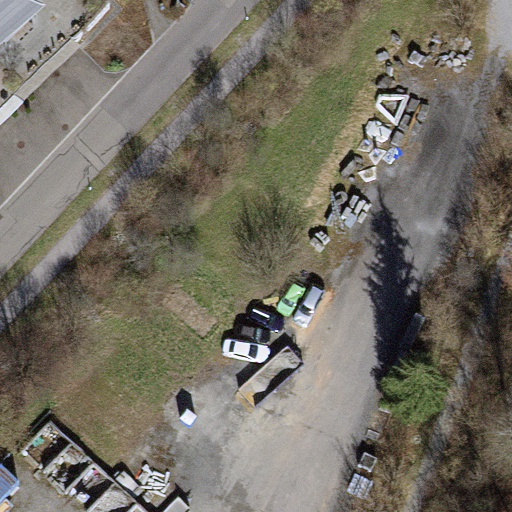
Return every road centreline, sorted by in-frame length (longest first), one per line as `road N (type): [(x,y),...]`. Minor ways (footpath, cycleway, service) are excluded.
road 1 (track): [(506,0),(511,272),(420,511)]
road 2 (residential): [(0,250),(224,0)]
